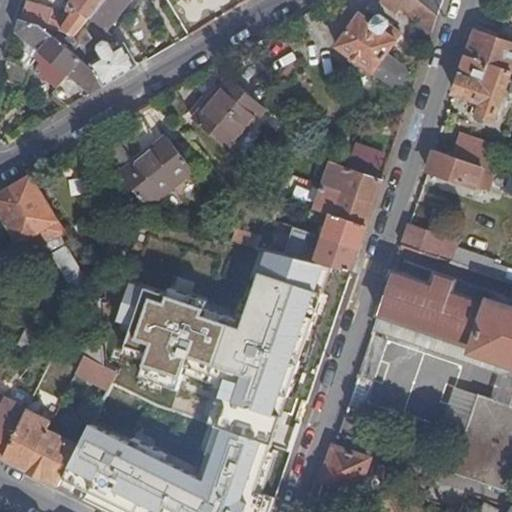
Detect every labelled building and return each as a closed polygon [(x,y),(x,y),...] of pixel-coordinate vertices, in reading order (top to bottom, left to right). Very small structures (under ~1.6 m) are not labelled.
[(78,32),(86,22),(88,19),(76,10),(71,16),(50,6),(33,0),(26,0),(22,15),(45,23),(78,32)] [(103,0),(72,0),(80,6),(91,15),(103,0)] [(103,0),(91,15),(108,28),(130,0),(103,0)] [(169,0),(184,26),(210,12),(203,0),(169,0)] [(392,0),(405,11),(413,0),(392,0)] [(436,34),(442,15),(422,0),(413,0),(405,11),(436,34)] [(422,0),(442,15),(447,0),(422,0)] [(80,6),(76,10),(88,19),(91,15),(80,6)] [(362,12),(337,46),(400,92),(414,72),(393,56),(402,43),(397,39),(401,33),(392,26),(392,22),(384,16),(380,19),(371,11),(367,16),(362,12)] [(93,90),(107,82),(98,66),(45,23),(22,15),(18,28),(34,40),(42,48),(38,52),(39,54),(43,57),(40,61),(45,65),(42,68),(58,82),(68,69),(93,90)] [(107,82),(140,63),(127,40),(114,48),(104,35),(97,39),(86,22),(78,32),(98,66),(107,82)] [(470,54),(511,68),(511,39),(479,28),(470,54)] [(38,52),(42,48),(34,40),(27,48),(28,49),(18,62),(29,66),(29,68),(39,54),(38,52)] [(511,68),(470,54),(458,92),(485,101),(481,114),(498,120),(511,79),(511,68)] [(29,68),(29,66),(18,62),(8,58),(3,76),(13,80),(19,83),(24,85),(29,68)] [(267,108),(231,75),(194,117),(230,149),(267,108)] [(20,92),(22,85),(19,84),(19,83),(13,80),(11,90),(20,92)] [(149,105),(131,115),(145,142),(162,131),(149,105)] [(464,134),(457,156),(490,167),(498,144),(464,134)] [(196,171),(168,140),(124,178),(153,209),(196,171)] [(438,149),(431,170),(479,187),(480,184),(493,188),(500,171),(490,167),(457,156),(438,149)] [(377,206),(386,180),(352,169),(332,162),(323,187),(343,194),(377,206)] [(34,173),(13,185),(49,245),(70,232),(34,173)] [(13,185),(0,192),(0,210),(28,257),(49,245),(13,185)] [(370,229),(377,206),(343,194),(323,187),(316,210),(335,217),(370,229)] [(362,250),(370,229),(335,217),(328,239),(362,250)] [(413,223),(406,244),(457,261),(460,250),(462,246),(463,241),(460,240),(461,234),(449,230),(447,235),(413,223)] [(261,248),(265,236),(263,236),(251,232),(239,230),(235,242),(241,243),(259,248),(261,248)] [(355,271),(362,250),(328,239),(320,263),(355,271)] [(49,245),(28,257),(38,275),(59,262),(49,245)] [(499,259),(462,246),(460,250),(457,261),(509,279),(511,269),(511,266),(498,263),(499,259)] [(0,253),(0,277),(8,291),(20,284),(1,253),(0,253)] [(107,337),(104,306),(79,263),(65,271),(107,341),(107,337)] [(397,270),(382,313),(477,345),(476,350),(511,362),(511,304),(494,298),(493,303),(456,290),(459,279),(438,272),(435,283),(397,270)] [(382,313),(377,328),(511,374),(511,362),(476,350),(477,345),(382,313)] [(47,335),(30,326),(20,347),(37,355),(42,345),(47,335)] [(64,343),(48,335),(43,345),(59,353),(64,343)] [(374,339),(349,413),(364,419),(389,343),(374,339)] [(81,373),(90,356),(64,343),(59,353),(39,395),(46,398),(63,364),(81,373)] [(112,391),(121,371),(108,365),(90,356),(81,373),(80,375),(112,391)] [(0,386),(7,372),(9,369),(0,364),(0,386)] [(511,374),(503,402),(511,405),(511,374)] [(462,448),(480,396),(456,389),(439,440),(462,448)] [(511,405),(503,402),(480,395),(480,396),(462,448),(454,472),(511,491),(511,405)] [(24,425),(31,410),(32,409),(8,397),(4,406),(0,404),(0,454),(7,458),(9,455),(18,435),(24,425)] [(9,455),(34,469),(52,432),(56,423),(31,410),(24,425),(18,435),(9,455)] [(33,471),(64,487),(83,448),(52,432),(34,469),(33,471)] [(337,447),(326,480),(361,492),(371,459),(337,447)]
